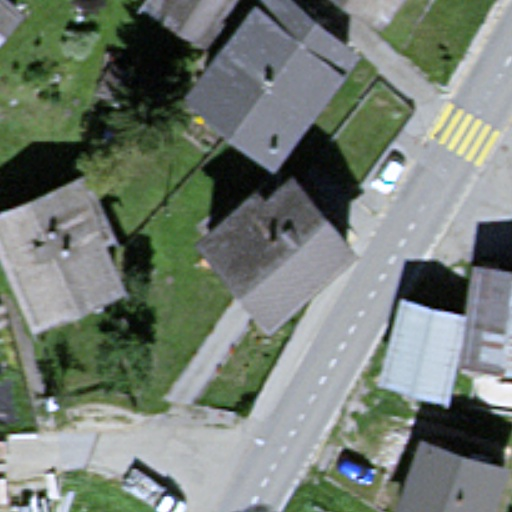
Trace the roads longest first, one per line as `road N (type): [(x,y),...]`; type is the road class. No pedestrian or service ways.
road 1 (primary): [(425,197),(257,493)]
road 2 (residential): [(0,454),(137,451),(188,460),(257,493)]
road 3 (primary): [(511,52),(425,197)]
